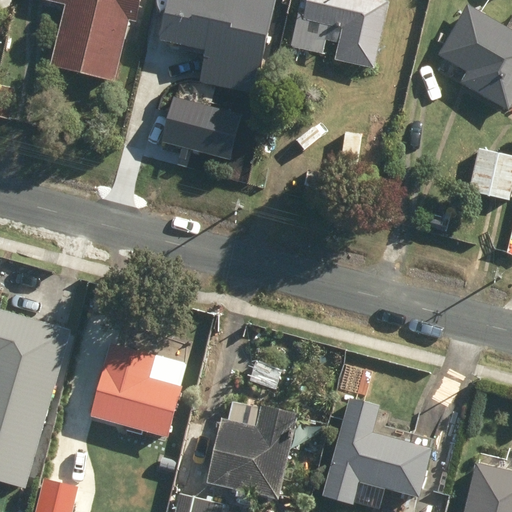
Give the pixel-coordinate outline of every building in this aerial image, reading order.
[(63,11),(48,72),(113,87),(128,26),(134,27),(139,0),(40,0),(39,5),(63,11)] [(204,57),(198,86),(255,98),(274,0),(235,0),(236,0),(233,0),(165,0),(156,48),(204,57)] [(336,47),(332,64),(373,73),(388,7),(357,0),(299,0),(286,63),(318,70),(323,45),(336,47)] [(435,59),(465,76),(458,88),(505,116),(511,104),(511,36),(465,9),(435,59)] [(377,124),(360,120),(349,177),(367,180),(377,124)] [(396,135),(381,133),(373,176),(389,179),(396,135)] [(511,161),(476,152),(466,194),(506,204),(511,179),(511,161)] [(0,481),(23,488),(69,332),(0,312),(0,481)] [(121,425),(117,441),(138,447),(143,431),(167,437),(185,369),(153,360),(154,357),(108,345),(88,416),(121,425)] [(252,362),(246,380),(273,389),(279,371),(252,362)] [(347,398),(319,497),(350,506),(356,484),(415,500),(429,449),(370,432),(377,406),(347,398)] [(203,483),(276,500),(296,415),(259,407),(254,428),(218,419),(203,483)] [(96,435),(66,427),(55,471),(85,479),(96,435)] [(182,450),(161,444),(156,464),(177,470),(182,450)] [(511,511),(511,472),(472,463),(460,511),(511,511)] [(45,480),(37,511),(72,511),(79,488),(45,480)] [(28,511),(1,485),(0,486),(0,511),(28,511)] [(173,511),(219,511),(221,505),(177,495),(173,511)]
